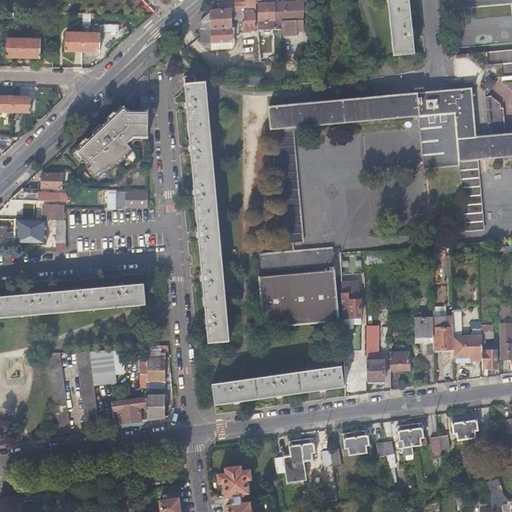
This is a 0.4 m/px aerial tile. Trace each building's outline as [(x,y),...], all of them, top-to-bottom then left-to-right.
[(245,0),(220,1),(218,3),(218,8),(212,9),(206,14),(201,19),(201,28),(200,28),(200,41),(211,41),(231,40),(231,25),(230,15),(233,15),(233,9),(235,9),(243,9),(246,8),(245,0)] [(245,0),(246,8),(243,9),(244,19),(243,19),(243,27),(255,27),(255,21),(256,21),(256,12),(254,12),(254,8),(256,8),(255,0),(245,0)] [(297,10),(296,0),(291,0),(292,1),(284,2),(283,0),(280,0),(281,2),(277,2),(276,0),(270,0),(270,2),(262,3),(262,1),(258,1),(259,20),(259,28),(282,27),(282,31),(293,30),(294,33),(297,33),(295,19),(297,19),(297,10)] [(408,0),(387,0),(393,54),(414,52),(408,0)] [(233,9),(233,15),(235,15),(235,19),(243,19),(244,19),(243,9),(235,9),(233,9)] [(117,34),(117,26),(102,25),(101,33),(117,34)] [(233,47),(234,42),(233,25),(231,25),(231,40),(211,41),(211,48),(233,47)] [(22,38),(22,28),(17,28),(17,32),(0,31),(0,45),(5,46),(4,55),(22,56),(22,38)] [(82,49),(82,32),(64,32),(64,49),(82,49)] [(99,32),(82,32),(82,49),(99,49),(99,32)] [(22,38),(22,56),(39,56),(40,38),(22,38)] [(294,245),(294,241),(303,240),(295,152),(293,125),(295,125),(420,115),(425,168),(459,165),(465,231),(482,229),(477,159),(511,155),(511,133),(502,134),(501,121),(503,118),(503,110),(500,108),(499,104),(489,95),(484,96),(484,91),(483,90),(486,86),(485,85),(485,84),(485,82),(485,81),(486,80),(487,79),(489,79),(490,80),(493,76),(494,77),(500,76),(500,81),(511,89),(511,49),(455,53),(456,59),(460,63),(461,77),(462,77),(463,85),(470,85),(470,88),(296,102),(267,105),(269,127),(273,127),(284,245),(294,245)] [(299,72),(299,83),(315,83),(315,72),(299,72)] [(195,73),(184,74),(197,220),(207,342),(228,340),(206,80),(196,81),(195,73)] [(0,109),(13,110),(13,95),(0,94),(0,109)] [(30,95),(13,95),(13,110),(30,110),(30,95)] [(147,137),(146,107),(118,108),(73,150),(86,164),(86,168),(97,179),(115,163),(115,160),(129,147),(129,143),(136,137),(147,137)] [(41,187),(50,187),(61,187),(61,172),(41,172),(41,187)] [(18,191),(9,199),(37,200),(67,201),(67,187),(61,187),(50,187),(50,191),(35,191),(18,191)] [(147,191),(126,191),(126,205),(147,205),(147,191)] [(44,203),(43,216),(61,216),(62,204),(44,203)] [(39,218),(16,217),(15,240),(38,241),(39,218)] [(65,251),(64,219),(55,220),(55,251),(65,251)] [(294,249),(303,249),(303,240),(294,241),(294,245),(294,249)] [(294,251),(285,251),(256,253),(262,327),(294,324),(294,323),(339,319),(332,246),(303,249),(294,249),(294,251)] [(143,282),(0,295),(0,316),(145,303),(145,296),(143,282)] [(341,287),(342,317),(360,316),(360,299),(358,299),(358,286),(341,287)] [(499,316),(508,317),(509,303),(500,302),(499,316)] [(433,307),(433,315),(445,315),(445,307),(433,307)] [(433,336),(433,318),(433,316),(414,317),(414,337),(433,336)] [(453,347),(453,326),(440,326),(440,317),(433,318),(433,336),(434,348),(453,347)] [(511,321),(499,321),(500,358),(511,357),(511,341),(511,321)] [(366,353),(366,380),(384,379),(384,359),(378,359),(377,324),(365,324),(366,353)] [(481,349),(481,327),(472,328),(472,335),(461,335),(460,326),(453,326),(453,347),(454,359),(464,359),(464,363),(471,363),(471,359),(482,358),(481,349)] [(397,351),(390,351),(390,370),(408,369),(408,351),(404,351),(404,346),(397,346),(397,351)] [(147,358),(147,347),(138,347),(138,387),(147,386),(147,383),(147,358)] [(75,350),(81,390),(94,389),(94,384),(116,381),(112,349),(75,350)] [(496,349),(481,349),(482,358),(482,367),(488,367),(490,368),(495,368),(496,367),(496,349)] [(60,351),(46,352),(52,392),(65,391),(60,351)] [(165,381),(165,356),(147,358),(147,383),(147,386),(147,389),(152,388),(152,382),(165,381)] [(214,404),(293,394),(344,386),(341,365),(293,372),(211,383),(214,404)] [(99,424),(106,423),(106,418),(99,419),(94,389),(81,390),(86,429),(100,427),(99,424)] [(52,392),(58,433),(71,432),(65,391),(52,392)] [(147,397),(147,418),(165,415),(165,394),(147,395),(147,397)] [(114,422),(147,418),(147,397),(111,400),(114,422)] [(463,415),(466,437),(479,435),(479,428),(477,428),(476,413),(463,415)] [(457,438),(466,437),(463,415),(451,417),(453,432),(456,431),(457,438)] [(409,423),(412,444),(426,442),(425,435),(423,436),(421,421),(409,423)] [(400,446),(412,444),(409,423),(397,424),(400,446)] [(355,430),(358,452),(371,450),(370,443),(369,443),(367,428),(355,430)] [(344,454),(358,452),(355,430),(342,432),(345,446),(343,447),(344,454)] [(447,433),(438,434),(440,444),(448,443),(447,433)] [(433,453),(441,452),(440,444),(438,434),(430,435),(433,453)] [(300,438),(303,459),(316,458),(312,436),(300,438)] [(306,478),(303,459),(300,438),(288,439),(290,454),(275,456),(278,472),(285,471),(286,481),(306,478)] [(383,440),(375,441),(377,454),(385,453),(383,440)] [(384,440),(386,453),(393,453),(391,440),(384,440)] [(331,459),(330,448),(329,445),(322,446),(323,460),(331,459)] [(331,459),(332,466),(340,465),(338,447),(330,448),(331,459)] [(226,472),(217,473),(219,481),(223,480),(225,494),(230,493),(232,503),(227,504),(227,511),(250,511),(248,501),(241,502),(240,495),(242,494),(241,492),(247,491),(245,478),(250,477),(249,469),(240,470),(240,465),(225,467),(226,472)] [(499,477),(491,479),(497,495),(504,493),(499,477)] [(278,488),(265,489),(268,509),(281,508),(278,488)] [(462,494),(456,495),(457,508),(464,507),(462,494)] [(180,511),(178,496),(159,499),(160,511),(180,511)]
